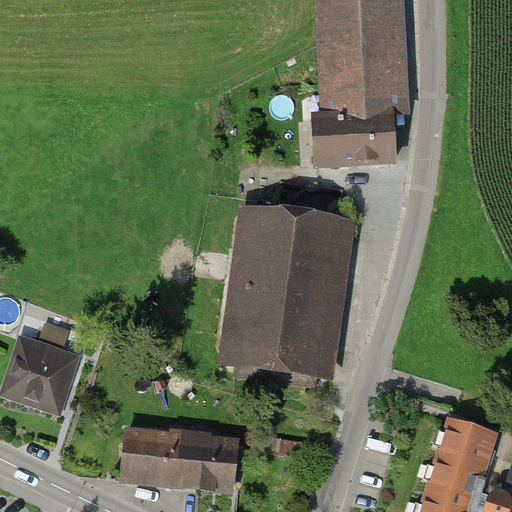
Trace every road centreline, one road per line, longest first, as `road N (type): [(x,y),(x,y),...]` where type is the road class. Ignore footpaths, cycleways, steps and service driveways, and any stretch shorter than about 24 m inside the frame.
road 1 (unclassified): [(430,0),(430,135),(416,225),(327,511)]
road 2 (secondary): [(109,511),(0,459)]
